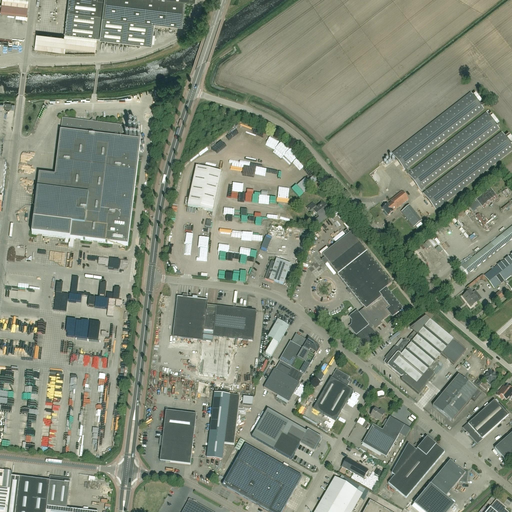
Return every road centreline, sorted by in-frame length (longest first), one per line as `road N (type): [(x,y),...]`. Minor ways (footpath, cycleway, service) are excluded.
road 1 (unclassified): [(511,369),(442,310),(298,137),(270,118),(192,91)]
road 2 (unclassified): [(377,379),(265,293),(150,277)]
road 3 (secondary): [(150,277),(167,173),(192,91)]
road 4 (unknown): [(190,483),(204,420),(171,403),(156,411),(151,475)]
road 5 (unclassified): [(511,490),(377,379)]
road 6 (unclassified): [(298,511),(377,379)]
